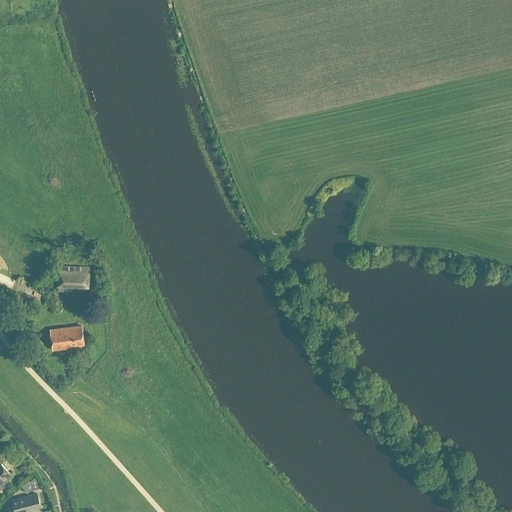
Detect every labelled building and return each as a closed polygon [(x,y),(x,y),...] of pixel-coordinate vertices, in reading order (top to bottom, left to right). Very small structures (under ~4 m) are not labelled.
[(88,288),(89,268),(59,266),(58,287),(88,288)] [(85,346),(82,326),(50,330),(52,350),(85,346)] [(6,479),(8,477),(11,474),(1,464),(5,460),(0,454),(0,485),(2,487),(5,487),(8,484),(8,481),(6,479)] [(29,480),(22,487),(26,492),(39,488),(37,481),(35,478),(30,481),(29,480)] [(26,511),(41,508),(37,494),(12,500),(13,507),(6,509),(6,511),(26,511)]
